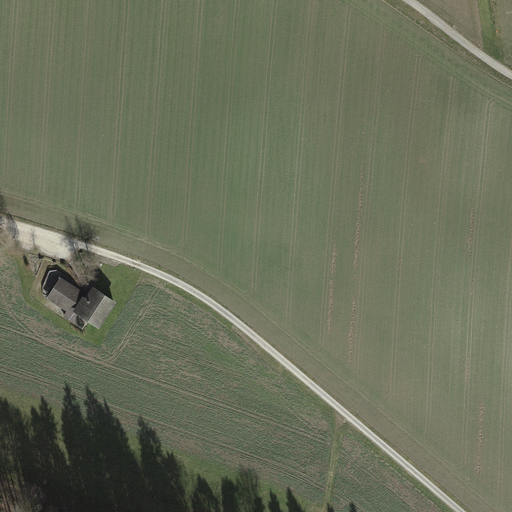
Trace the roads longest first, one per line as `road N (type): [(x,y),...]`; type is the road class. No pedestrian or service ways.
road 1 (track): [(96,251),(176,280),(239,322),(461,511)]
road 2 (track): [(511,75),(408,0)]
